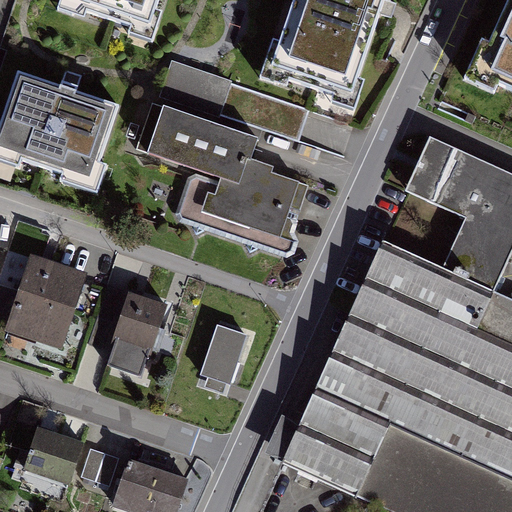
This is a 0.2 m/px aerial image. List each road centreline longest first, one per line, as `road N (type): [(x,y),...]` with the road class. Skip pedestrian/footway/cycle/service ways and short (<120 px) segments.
road 1 (residential): [(309,309),(451,0)]
road 2 (residential): [(0,208),(309,309)]
road 3 (residential): [(0,378),(241,459)]
road 4 (residential): [(241,459),(309,309)]
